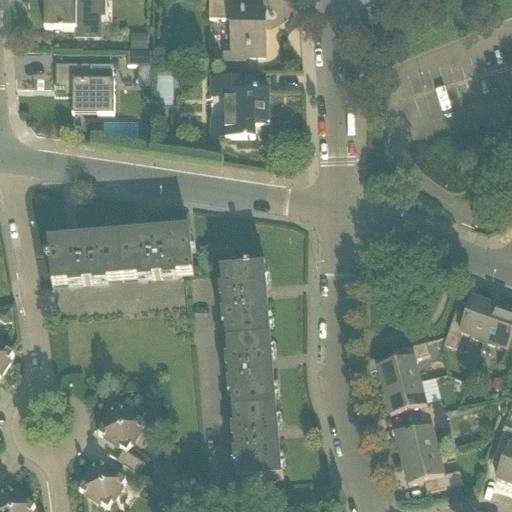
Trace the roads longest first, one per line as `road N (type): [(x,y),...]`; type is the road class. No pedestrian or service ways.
road 1 (residential): [(7,162),(337,211)]
road 2 (residential): [(368,511),(335,351),(337,211)]
road 3 (residential): [(45,398),(7,162)]
road 4 (residential): [(337,211),(329,0)]
road 5 (residential): [(511,273),(337,211)]
